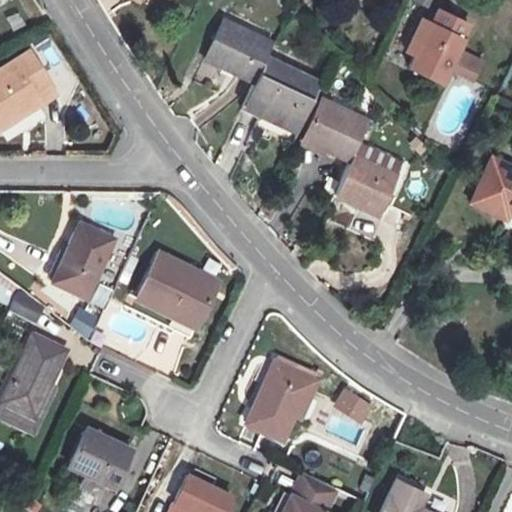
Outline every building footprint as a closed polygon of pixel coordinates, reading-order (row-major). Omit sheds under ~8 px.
[(412,0),(411,4),(429,8),(431,0),(412,0)] [(470,23),(441,8),(436,21),(432,20),(430,19),(409,69),(409,71),(444,85),(446,87),(467,36),(465,35),(470,23)] [(223,19),(204,59),(255,84),(268,55),(274,43),(223,19)] [(46,84),(27,53),(0,67),(0,126),(38,105),(31,92),(46,84)] [(322,83),(268,55),(255,84),(242,109),(262,118),(266,110),(301,126),(322,83)] [(322,99),(303,139),(352,160),(354,155),(371,121),(322,99)] [(352,160),(335,196),(377,217),(397,177),(354,155),(352,160)] [(511,162),(495,155),(474,199),(508,215),(511,205),(511,162)] [(113,234),(77,217),(50,276),(85,293),(113,234)] [(157,245),(137,294),(196,320),(218,273),(157,245)] [(15,290),(6,313),(34,324),(43,302),(15,290)] [(148,363),(174,373),(190,332),(164,323),(148,363)] [(70,345),(34,329),(1,397),(37,414),(70,345)] [(318,374),(274,354),(246,417),(281,433),(292,410),(302,388),(310,391),(318,374)] [(300,414),(310,391),(302,388),(292,410),(300,414)] [(331,415),(326,425),(346,434),(351,423),(331,415)] [(88,425),(69,464),(115,485),(133,445),(88,425)] [(202,511),(222,511),(232,491),(190,469),(188,468),(172,497),(202,511)] [(316,475),(302,469),(292,489),(306,496),(316,475)] [(397,474),(378,511),(443,511),(422,502),(428,489),(397,474)] [(326,511),(339,485),(316,475),(306,496),(292,489),(281,511),(326,511)] [(511,511),(511,487),(499,511),(511,511)]
